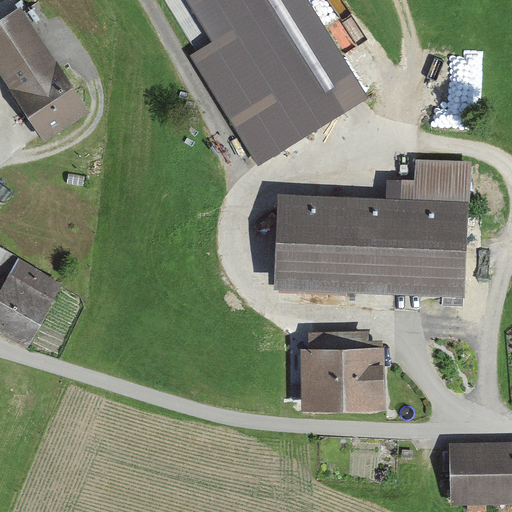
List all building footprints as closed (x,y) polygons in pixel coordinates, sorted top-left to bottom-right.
[(374,92),(316,0),(193,0),(218,38),(195,53),(263,162),(374,92)] [(0,67),(17,93),(43,133),(79,109),(53,69),(30,34),(17,13),(0,24),(0,67)] [(453,80),(446,114),(476,120),(481,98),(465,95),(468,83),(453,80)] [(291,191),(288,286),(475,292),(479,158),(423,156),(422,176),(398,175),(397,194),(291,191)] [(0,325),(22,339),(54,285),(0,252),(0,325)] [(371,403),(370,358),(370,350),(360,351),(360,334),(309,335),(309,352),(308,352),(309,404),(371,403)] [(481,498),(511,496),(511,447),(449,449),(451,498),(465,498),(465,509),(481,509),(481,498)]
